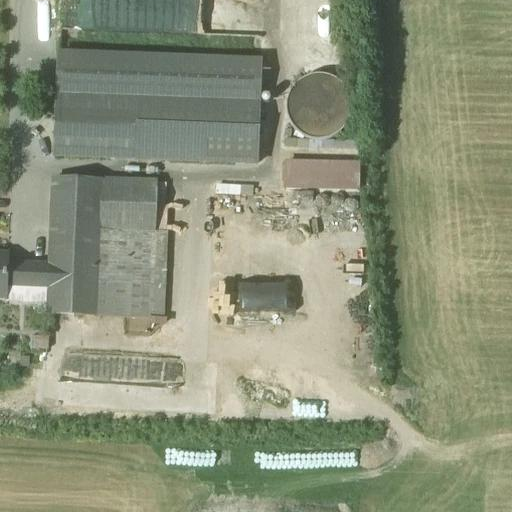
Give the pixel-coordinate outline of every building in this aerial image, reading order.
[(68,0),(68,32),(188,33),(188,0),(68,0)] [(261,60),(55,52),(51,162),(256,170),(261,60)] [(339,84),(330,79),(320,77),(306,80),(297,86),(290,98),(289,108),(291,119),(296,128),(305,135),(315,138),(329,137),(339,132),(347,122),(350,112),(350,102),(346,92),(339,84)] [(335,161),(283,160),(283,191),(359,192),(359,144),(336,144),(335,161)] [(156,185),(53,181),(50,269),(7,267),(7,289),(49,291),(48,317),(164,322),(168,234),(154,233),(156,185)] [(227,264),(324,265),(324,237),(227,236),(227,264)] [(329,283),(310,283),(310,295),(329,296),(329,283)] [(38,318),(39,338),(52,337),(51,317),(38,318)]
